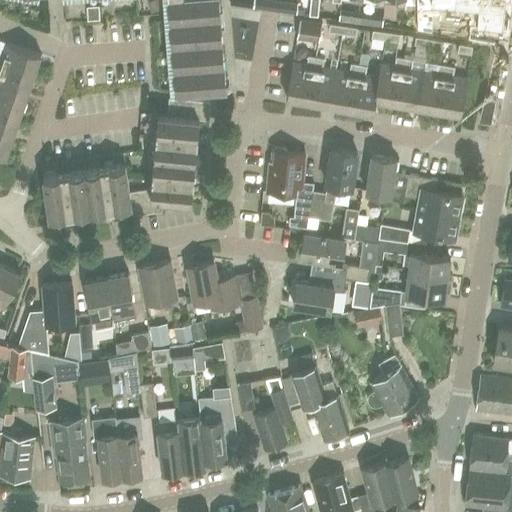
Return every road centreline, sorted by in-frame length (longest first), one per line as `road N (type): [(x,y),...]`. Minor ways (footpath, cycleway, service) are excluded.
road 1 (residential): [(8,201),(38,255),(229,225),(236,128),(255,114)]
road 2 (residential): [(113,511),(412,433),(450,433)]
road 3 (residential): [(450,433),(499,152)]
road 4 (residential): [(255,114),(499,152)]
